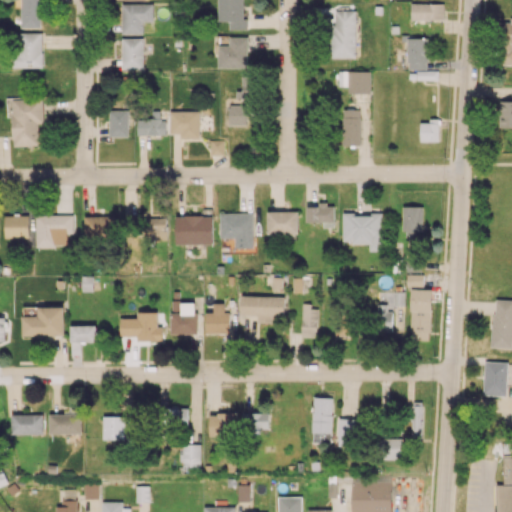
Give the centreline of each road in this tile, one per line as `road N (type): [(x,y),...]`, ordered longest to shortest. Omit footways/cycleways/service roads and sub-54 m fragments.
road 1 (residential): [(472,0),(443,511)]
road 2 (residential): [(463,174),(0,176)]
road 3 (residential): [(451,371),(0,375)]
road 4 (residential): [(84,0),(84,176)]
road 5 (residential): [(287,0),(287,174)]
